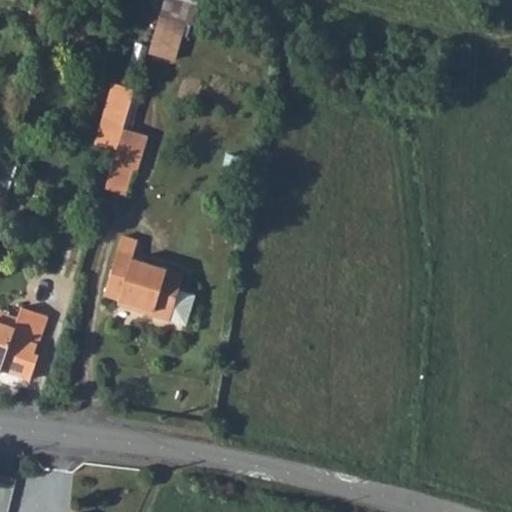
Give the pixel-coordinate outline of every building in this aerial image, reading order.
[(166,0),(153,52),(182,59),(197,0),(166,0)] [(38,39),(43,24),(23,17),(18,31),(38,39)] [(128,113),(135,90),(112,83),(105,107),(128,113)] [(124,128),(128,113),(105,107),(94,145),(117,152),(124,128)] [(150,135),(124,128),(117,152),(106,188),(127,194),(134,171),(139,173),(150,135)] [(134,257),(138,240),(123,236),(105,295),(133,304),(131,308),(186,324),(194,295),(178,290),(183,273),(134,257)] [(46,316),(22,307),(17,319),(7,315),(4,325),(0,323),(0,369),(1,367),(29,377),(38,354),(34,352),(46,316)] [(0,472),(0,511),(9,511),(14,475),(0,472)]
